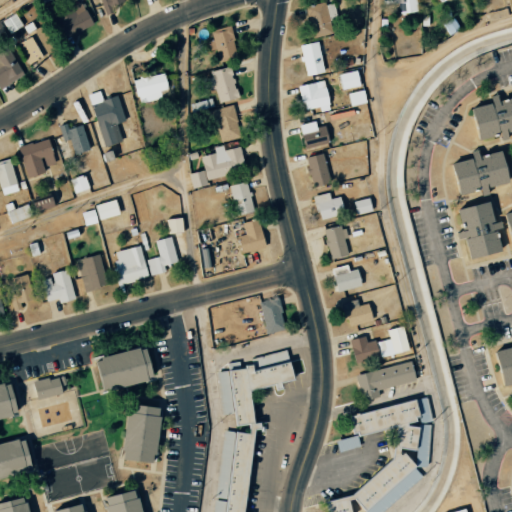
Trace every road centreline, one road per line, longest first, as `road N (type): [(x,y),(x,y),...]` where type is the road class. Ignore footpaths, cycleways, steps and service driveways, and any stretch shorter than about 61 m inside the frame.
road 1 (residential): [(289,511),(317,420),(322,371),(274,140),(279,0)]
road 2 (residential): [(0,347),(302,268)]
road 3 (residential): [(0,122),(131,41),(225,0)]
